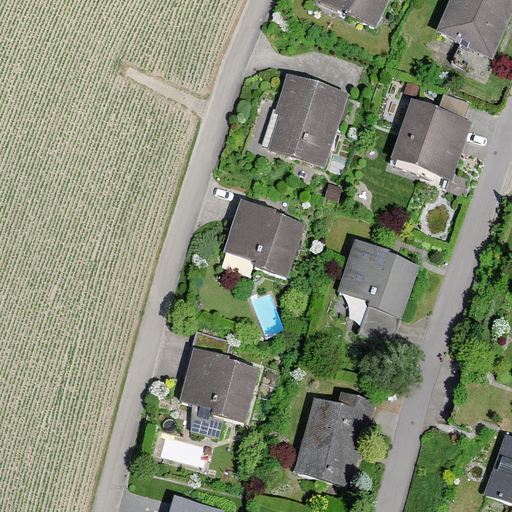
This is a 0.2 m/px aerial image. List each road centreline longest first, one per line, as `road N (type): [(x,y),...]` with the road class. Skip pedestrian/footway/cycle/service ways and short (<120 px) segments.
road 1 (residential): [(104,511),(216,110),(264,0)]
road 2 (residential): [(389,511),(417,406),(511,137)]
